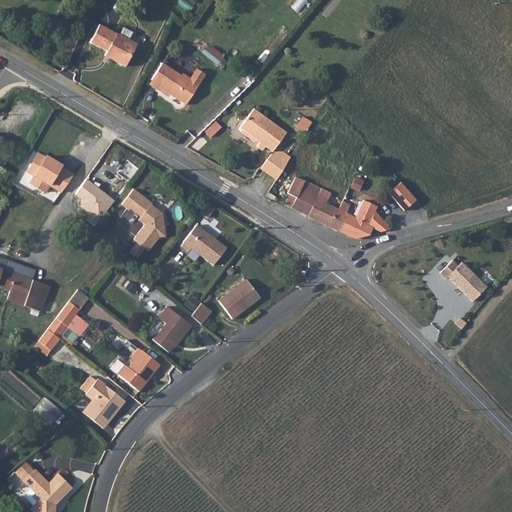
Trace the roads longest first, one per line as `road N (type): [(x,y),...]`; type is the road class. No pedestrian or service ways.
road 1 (tertiary): [(6,61),(339,264)]
road 2 (unclassified): [(99,511),(117,454),(149,412),(339,264)]
road 3 (tertiary): [(339,264),(511,432)]
road 4 (unknown): [(112,124),(34,244),(36,269),(51,288)]
road 5 (tertiary): [(339,264),(389,240),(511,204)]
